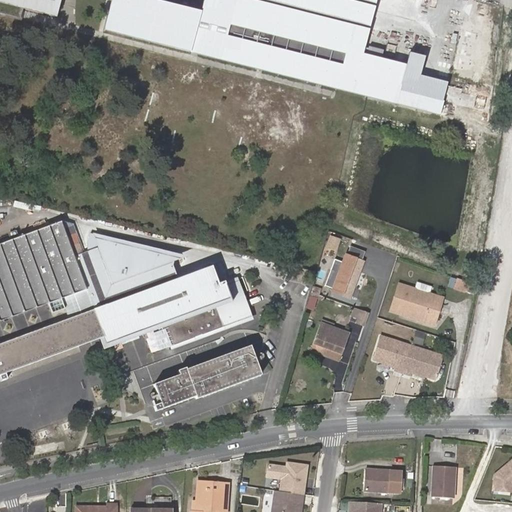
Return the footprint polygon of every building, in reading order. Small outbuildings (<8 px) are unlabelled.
[(0,0),(0,14),(21,20),(24,8),(57,17),(61,0),(0,0)] [(113,0),(106,30),(440,116),(444,102),(401,90),(407,65),(364,54),(377,0),(205,0),(203,12),(161,1),(161,0),(113,0)] [(0,320),(49,302),(53,314),(66,309),(70,318),(0,344),(0,374),(104,337),(107,344),(158,325),(167,348),(240,321),(236,310),(246,306),(241,295),(238,296),(235,288),(238,287),(236,280),(225,283),(225,282),(218,285),(210,287),(204,270),(179,279),(174,266),(176,255),(96,237),(99,247),(75,256),(63,221),(0,244),(0,320)] [(337,252),(341,240),(330,236),(326,249),(337,252)] [(345,253),(331,292),(351,299),(365,261),(345,253)] [(212,267),(204,270),(210,287),(218,285),(212,267)] [(465,280),(454,276),(450,286),(462,290),(465,280)] [(473,293),(475,284),(465,280),(462,290),(473,293)] [(429,292),(431,287),(416,282),(415,288),(429,292)] [(442,298),(397,284),(390,307),(406,312),(405,316),(433,325),(442,298)] [(308,295),(305,308),(313,310),(316,298),(308,295)] [(250,317),(246,306),(236,310),(240,321),(250,317)] [(406,312),(390,307),(389,311),(405,316),(406,312)] [(368,314),(359,311),(355,324),(364,327),(368,314)] [(322,322),(311,351),(338,362),(348,335),(334,329),(335,327),(322,322)] [(419,372),(424,373),(434,377),(442,354),(411,344),(381,334),(373,356),(395,364),(394,367),(402,370),(410,373),(411,369),(419,372)] [(156,410),(196,396),(197,399),(261,375),(250,346),(186,370),(186,368),(178,371),(179,375),(154,384),(161,402),(154,404),(156,410)] [(455,462),(434,461),(433,493),(454,493),(455,462)] [(300,494),(302,481),(305,481),(307,466),(286,463),(286,467),(268,465),(266,477),(281,479),(279,491),(300,494)] [(511,464),(493,477),(491,490),(510,493),(510,487),(511,485),(511,464)] [(390,472),(365,470),(364,492),(389,493),(390,472)] [(401,494),(402,472),(390,472),(389,493),(401,494)] [(209,491),(209,482),(197,481),(196,501),(195,511),(192,511),(191,511),(226,511),(229,484),(221,483),(221,493),(209,491)] [(221,483),(209,482),(209,491),(221,493),(221,483)] [(300,511),(301,506),(299,505),(300,494),(279,491),(274,491),(271,511),(300,511)] [(377,511),(378,503),(350,502),(349,511),(377,511)]
